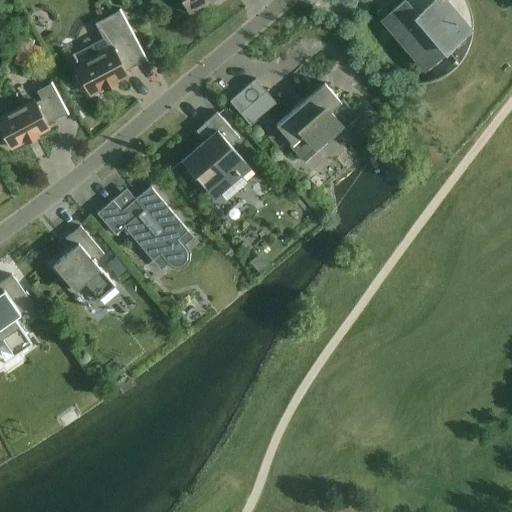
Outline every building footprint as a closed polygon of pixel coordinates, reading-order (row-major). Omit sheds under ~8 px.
[(182,0),(189,13),(213,0),(182,0)] [(451,45),(462,59),(466,51),(469,44),(471,35),(472,27),(471,19),(469,11),(467,4),(464,0),(417,0),(419,2),(411,8),(405,0),(385,18),(426,66),(451,45)] [(147,60),(120,8),(119,9),(120,12),(97,24),(111,48),(76,67),(90,94),(104,86),(105,88),(116,82),(115,81),(127,74),(124,69),(145,58),(146,61),(147,60)] [(22,42),(18,55),(37,62),(41,49),(22,42)] [(68,113),(52,81),(50,82),(51,83),(39,90),(44,100),(36,104),(34,101),(0,118),(0,126),(11,147),(25,140),(26,141),(37,136),(36,134),(48,127),(45,122),(66,111),(67,114),(68,113)] [(251,82),(229,101),(250,125),(272,106),(251,82)] [(324,83),(276,124),(291,143),(289,145),(303,162),(325,143),(321,139),(331,131),(334,135),(357,116),(342,99),(340,101),(324,83)] [(239,138),(216,112),(204,123),(213,134),(181,161),(207,191),(214,186),(221,193),(226,199),(246,182),(241,176),(250,168),(231,145),(239,138)] [(112,200),(97,213),(115,234),(124,226),(152,260),(160,253),(167,262),(172,266),(178,266),(183,264),(187,259),(187,253),(185,248),(177,239),(187,230),(150,186),(121,210),(112,200)] [(53,265),(75,291),(76,290),(84,283),(98,298),(97,299),(98,300),(115,286),(94,261),(104,254),(80,226),(65,238),(73,248),(53,265)] [(0,338),(2,337),(13,354),(13,355),(14,356),(32,343),(14,317),(32,304),(12,274),(0,282),(0,338)]
